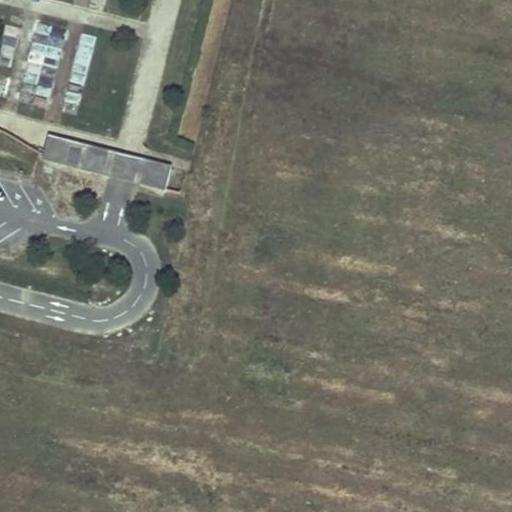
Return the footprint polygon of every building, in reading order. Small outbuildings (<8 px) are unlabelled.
[(74,107),(97,37),(83,33),(60,103),(74,107)] [(62,163),(67,145),(52,141),(47,157),(62,163)] [(77,167),(82,149),(67,145),(62,163),(63,163),(77,167)] [(105,174),(110,156),(94,152),(82,149),(77,167),(78,168),(90,171),(105,174)] [(163,189),(168,171),(110,156),(105,174),(163,189)]
